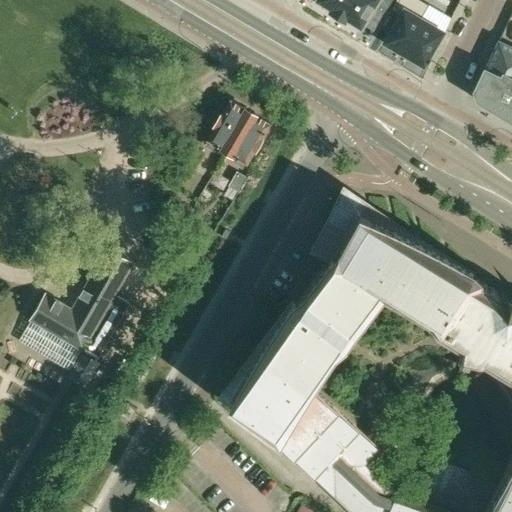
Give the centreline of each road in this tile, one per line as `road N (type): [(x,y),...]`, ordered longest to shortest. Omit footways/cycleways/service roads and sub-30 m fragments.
road 1 (unclassified): [(111,511),(343,112)]
road 2 (secondary): [(431,124),(212,0)]
road 3 (secondary): [(158,0),(343,112)]
road 4 (secondary): [(343,112),(511,217)]
road 5 (residential): [(431,124),(488,0)]
